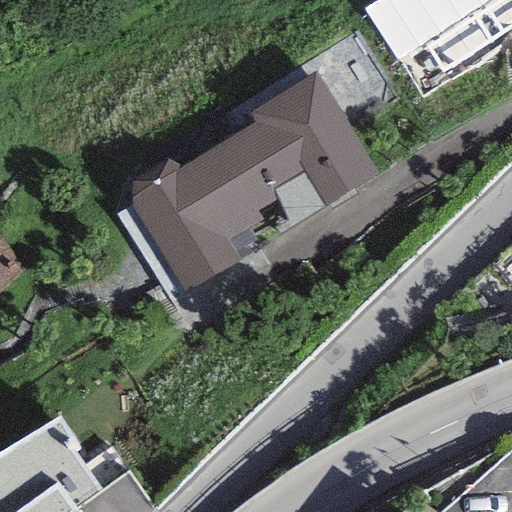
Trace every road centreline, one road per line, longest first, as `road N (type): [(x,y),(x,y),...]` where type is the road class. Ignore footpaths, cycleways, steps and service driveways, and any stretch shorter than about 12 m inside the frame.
road 1 (unclassified): [(179,511),(335,373),(511,197)]
road 2 (unclassified): [(511,400),(374,473),(321,511)]
